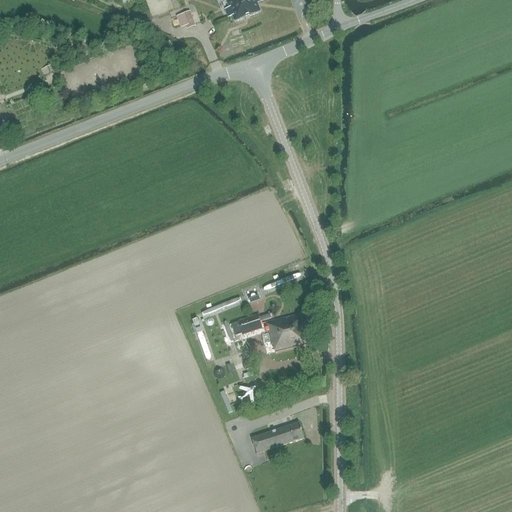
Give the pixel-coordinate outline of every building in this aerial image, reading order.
[(257,4),(266,0),(225,0),(228,9),(224,10),(228,19),(232,17),(234,24),(261,13),(257,4)] [(190,12),(177,17),(181,28),(186,27),(187,29),(195,26),(190,12)] [(39,75),(49,71),(45,63),(35,68),(39,75)] [(233,297),(196,310),(198,316),(235,303),(233,297)] [(258,315),(238,321),(243,336),(262,329),(260,323),(274,318),(272,314),(259,318),(258,315)] [(267,328),(266,328),(267,333),(269,332),(271,345),(272,345),(274,352),(308,345),(300,315),(281,319),(266,323),(267,328)] [(223,342),(229,340),(223,321),(217,323),(223,342)] [(257,455),(305,439),(299,423),(251,438),(257,455)]
